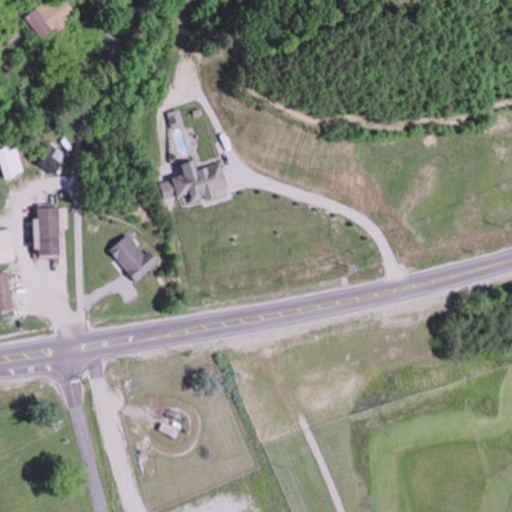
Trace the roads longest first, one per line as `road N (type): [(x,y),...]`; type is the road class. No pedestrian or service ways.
road 1 (primary): [(0,357),(282,313),(511,261)]
road 2 (residential): [(84,345),(81,166),(112,58),(95,0)]
